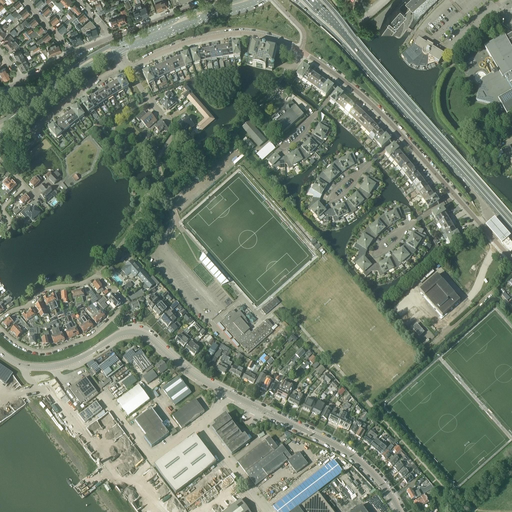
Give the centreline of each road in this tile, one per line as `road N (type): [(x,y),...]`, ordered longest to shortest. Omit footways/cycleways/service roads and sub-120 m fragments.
road 1 (tertiary): [(224,392),(133,331),(50,367),(29,367),(0,352)]
road 2 (tertiary): [(399,511),(346,451),(224,392)]
road 3 (primary): [(511,227),(375,77)]
road 4 (residential): [(127,67),(186,42),(235,33),(303,53)]
road 5 (unknown): [(41,387),(112,470),(161,511)]
road 6 (residential): [(0,318),(48,288),(97,275),(126,303),(109,319)]
road 7 (unclassified): [(213,315),(157,254),(175,220),(164,188)]
road 8 (tertiary): [(122,49),(256,0)]
road 9 (residential): [(164,188),(156,162),(172,130),(127,67)]
road 10 (residential): [(0,329),(17,345),(46,352),(109,319)]
road 11 (residential): [(39,138),(31,131),(50,113),(120,66)]
